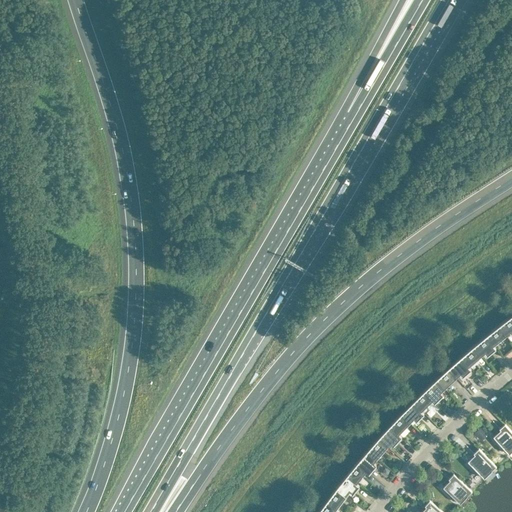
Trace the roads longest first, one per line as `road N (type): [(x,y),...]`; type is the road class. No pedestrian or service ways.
road 1 (motorway): [(152,511),(450,0)]
road 2 (motorway): [(74,0),(129,179),(135,244),(124,395),(86,511)]
road 3 (motorway): [(172,511),(313,330),(417,241),(511,178)]
road 4 (motorway): [(354,116),(123,511)]
road 5 (track): [(210,511),(333,354),(413,283),(511,219)]
road 6 (residential): [(511,372),(374,511)]
road 7 (motorway): [(421,0),(354,116)]
road 8 (motorway): [(407,0),(354,116)]
